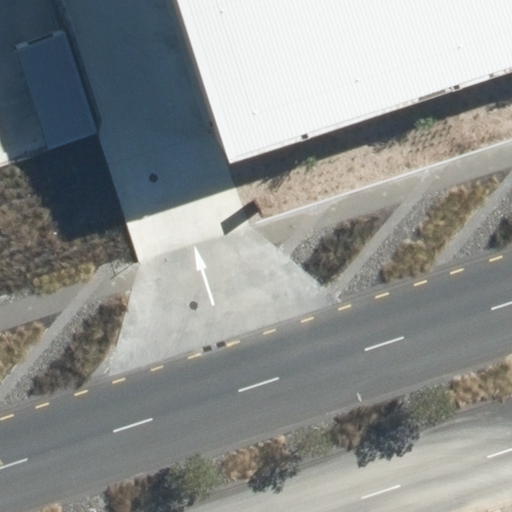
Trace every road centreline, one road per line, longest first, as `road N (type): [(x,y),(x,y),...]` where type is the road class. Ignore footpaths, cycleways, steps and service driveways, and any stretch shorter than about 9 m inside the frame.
road 1 (tertiary): [(0,468),(511,304)]
road 2 (tertiary): [(511,451),(325,511)]
